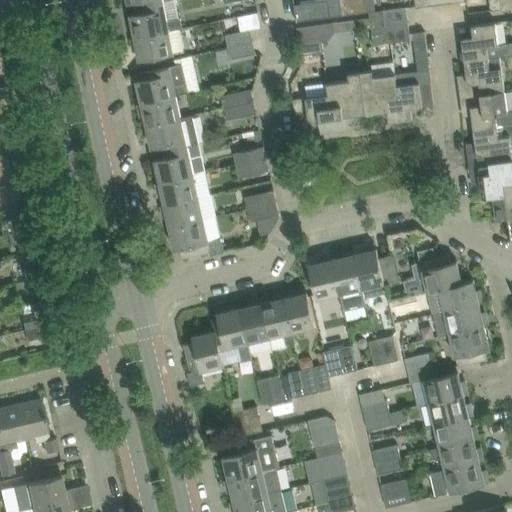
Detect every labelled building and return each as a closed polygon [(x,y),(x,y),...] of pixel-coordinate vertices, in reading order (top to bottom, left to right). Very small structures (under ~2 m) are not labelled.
[(318,2),(295,5),(297,21),(320,18),(331,17),(328,0),(318,2)] [(351,0),(328,0),(331,17),(353,14),(351,0)] [(363,0),(351,0),(353,14),(365,12),(363,0)] [(489,0),(491,10),(503,9),(501,0),(489,0)] [(137,13),(131,14),(136,37),(179,29),(183,28),(181,18),(169,21),(165,2),(136,8),(137,13)] [(384,10),(370,12),(372,28),(386,26),(387,26),(409,23),(407,8),(407,7),(384,10)] [(320,24),(298,27),(300,44),(323,41),(330,40),(337,32),(335,22),(320,24)] [(463,38),(466,60),(501,56),(511,54),(511,43),(499,45),(496,22),(473,25),(474,36),(463,38)] [(386,26),(372,28),(374,44),(388,42),(411,40),(410,33),(409,23),(387,26),(386,26)] [(179,29),(136,37),(140,60),(183,52),(179,29)] [(226,35),(229,47),(254,41),(251,29),(226,35)] [(428,50),(426,31),(414,33),(416,51),(428,50)] [(254,41),(229,47),(232,59),(256,54),(254,41)] [(323,41),(300,44),(301,55),(324,52),(323,41)] [(0,48),(0,86),(9,85),(5,70),(0,48)] [(480,82),(482,93),(505,90),(501,56),(466,60),(469,84),(480,82)] [(143,79),(137,80),(142,103),(177,95),(190,93),(183,63),(141,73),(143,79)] [(430,69),(396,74),(399,96),(387,98),(390,121),(413,118),(412,107),(435,104),(430,69)] [(372,70),(361,72),(366,113),(389,110),(390,121),(387,98),(399,96),(396,74),(373,77),(372,70)] [(351,79),(328,82),(331,105),(342,104),(345,127),(346,127),(344,116),(366,113),(361,72),(350,73),(351,79)] [(331,105),(328,82),(329,94),(293,99),(296,122),(321,119),(322,130),(345,127),(342,104),(331,105)] [(222,95),(225,108),(254,102),(252,89),(222,95)] [(472,105),(474,128),(511,123),(511,110),(508,111),(505,90),(482,93),(483,104),(472,105)] [(142,103),(147,126),(182,118),(177,95),(142,103)] [(254,102),(225,108),(228,120),(257,113),(254,102)] [(158,147),(159,153),(188,146),(201,143),(194,115),(182,118),(147,126),(153,148),(158,147)] [(511,123),(475,128),(478,151),(479,158),(490,156),(491,161),(511,157),(511,142),(511,138),(511,137),(511,123)] [(0,157),(0,158),(7,156),(12,177),(36,172),(26,129),(0,135),(0,157)] [(235,152),(238,164),(267,158),(264,145),(235,152)] [(155,159),(160,182),(194,174),(188,146),(159,153),(160,158),(155,159)] [(491,166),(480,167),(484,196),(495,195),(507,193),(505,182),(511,180),(511,157),(491,161),(491,166)] [(267,158),(238,164),(241,177),(270,170),(267,158)] [(160,182),(165,204),(199,196),(194,174),(160,182)] [(495,195),(498,217),(511,215),(511,180),(505,182),(507,193),(495,195)] [(17,182),(4,186),(8,202),(21,199),(17,182)] [(245,197),(248,209),(277,202),(274,190),(245,197)] [(199,196),(165,204),(170,226),(204,219),(199,196)] [(277,202),(248,209),(250,221),(258,220),(262,235),(271,233),(281,217),(280,215),(277,202)] [(12,217),(15,233),(28,230),(24,214),(12,217)] [(204,219),(170,226),(175,249),(181,248),(183,257),(210,251),(211,255),(225,252),(222,238),(209,241),(204,219)] [(15,233),(9,235),(11,245),(18,243),(19,249),(32,246),(28,230),(15,233)] [(434,247),(418,251),(421,261),(421,260),(428,291),(463,283),(457,261),(452,262),(449,252),(436,256),(434,247)] [(355,254),(363,288),(365,298),(388,293),(385,281),(379,257),(377,248),(355,254)] [(355,254),(332,259),(340,293),(344,310),(367,305),(365,298),(363,288),(355,254)] [(396,274),(391,254),(379,257),(385,281),(397,278),(396,274)] [(340,293),(332,259),(309,264),(318,298),(340,293)] [(23,264),(26,280),(39,277),(35,261),(23,264)] [(39,277),(26,280),(30,296),(43,293),(39,277)] [(428,291),(434,314),(479,303),(474,280),(463,283),(428,291)] [(308,292),(285,297),(293,332),(316,326),(308,292)] [(285,297),(263,303),(271,337),(274,350),(288,347),(287,344),(295,342),(293,332),(285,297)] [(263,303),(240,308),(248,342),(271,337),(263,303)] [(439,336),(451,333),(485,325),(479,303),(434,314),(439,336)] [(33,311),(37,327),(50,324),(46,308),(33,311)] [(212,321),(215,331),(216,331),(220,349),(221,349),(239,344),(243,361),(252,359),(248,342),(240,308),(218,313),(219,319),(212,321)] [(50,324),(37,327),(41,343),(54,340),(50,324)] [(485,325),(451,333),(459,365),(487,358),(485,349),(490,348),(485,325)] [(215,331),(193,336),(194,342),(185,344),(191,371),(188,372),(191,385),(205,382),(202,370),(225,365),(221,349),(220,349),(216,331),(215,331)] [(394,335),(381,338),(387,362),(400,359),(394,335)] [(387,362),(381,338),(369,341),(375,365),(387,362)] [(352,344),(340,347),(346,372),(358,369),(352,344)] [(323,351),(326,364),(329,376),(346,372),(340,347),(323,351)] [(430,352),(405,358),(408,370),(433,364),(430,352)] [(308,356),(300,358),(302,369),(314,366),(312,359),(308,356)] [(326,364),(314,367),(320,391),(332,388),(329,376),(326,364)] [(433,364),(408,370),(411,383),(425,379),(430,402),(464,394),(459,371),(436,377),(433,364)] [(314,367),(302,369),(308,394),(320,391),(314,367)] [(290,375),(281,377),(286,399),(295,397),(296,397),(308,394),(302,369),(289,372),(290,375)] [(258,380),(263,405),(276,402),(270,377),(258,380)] [(430,402),(436,424),(469,416),(464,394),(430,402)] [(41,398),(17,404),(25,438),(34,436),(35,443),(45,440),(47,452),(59,449),(56,437),(50,438),(41,398)] [(363,405),(366,417),(390,412),(387,399),(363,405)] [(17,404),(0,407),(0,436),(9,474),(15,472),(9,448),(18,446),(17,440),(25,438),(17,404)] [(233,414),(236,424),(261,418),(258,406),(233,412),(233,414)] [(390,412),(366,417),(369,430),(393,424),(390,412)] [(233,414),(223,416),(226,430),(236,428),(236,424),(233,414)] [(436,424),(441,447),(475,438),(469,416),(436,424)] [(261,418),(236,424),(236,428),(239,436),(263,431),(261,418)] [(224,456),(229,479),(277,467),(280,467),(272,435),(227,445),(229,455),(224,456)] [(0,436),(0,461),(3,475),(9,474),(0,436)] [(443,456),(446,469),(480,461),(475,438),(441,447),(431,449),(433,458),(443,456)] [(315,445),(318,458),(343,452),(340,439),(315,445)] [(373,450),(376,462),(401,456),(398,444),(373,450)] [(343,452),(318,458),(321,470),(346,464),(343,452)] [(401,456),(376,462),(379,474),(404,468),(401,456)] [(446,469),(431,472),(436,495),(485,483),(480,461),(446,469)] [(229,479),(234,501),(282,490),(277,467),(229,479)] [(348,474),(323,480),(326,490),(329,502),(354,496),(351,484),(348,474)] [(29,483),(14,486),(20,510),(34,507),(67,499),(72,498),(70,488),(64,489),(61,475),(42,480),(29,483)] [(412,500),(407,478),(382,484),(387,506),(412,500)] [(234,501),(237,511),(285,511),(287,511),(282,490),(234,501)] [(354,496),(329,502),(330,511),(341,511),(357,508),(354,496)] [(67,499),(34,507),(35,511),(69,511),(69,509),(74,508),(72,498),(67,499)]
